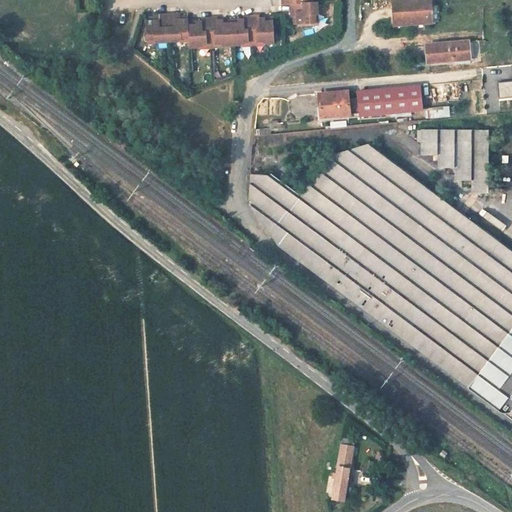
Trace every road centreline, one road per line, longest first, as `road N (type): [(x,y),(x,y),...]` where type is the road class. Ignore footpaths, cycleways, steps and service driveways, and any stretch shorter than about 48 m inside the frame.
road 1 (residential): [(511,426),(273,248),(241,205),(248,103),(283,67),(342,45),(349,0)]
road 2 (unclassified): [(0,118),(137,239),(399,446),(414,461),(424,497)]
